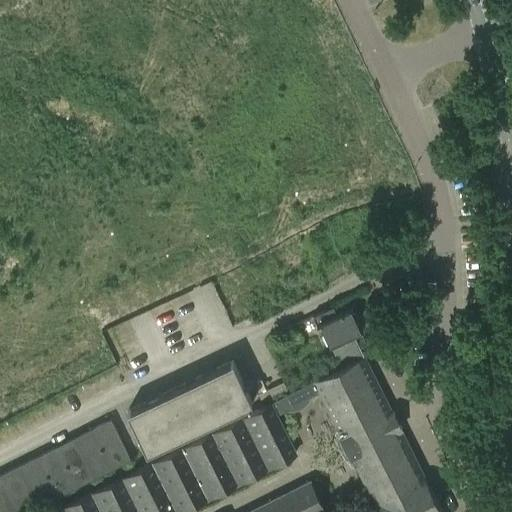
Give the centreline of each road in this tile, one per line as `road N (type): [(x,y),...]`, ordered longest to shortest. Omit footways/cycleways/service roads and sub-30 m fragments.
road 1 (residential): [(0,460),(442,241)]
road 2 (residential): [(456,508),(420,436),(443,355),(442,241)]
road 3 (residential): [(442,241),(428,170),(391,75)]
road 4 (unknown): [(174,374),(155,326),(170,298),(209,300),(238,343)]
